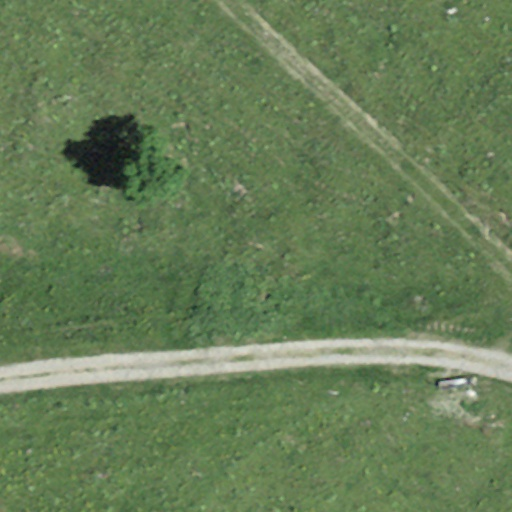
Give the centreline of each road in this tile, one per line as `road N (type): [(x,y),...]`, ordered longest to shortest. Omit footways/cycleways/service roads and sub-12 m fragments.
road 1 (track): [(0,374),(386,339),(455,345),(511,362)]
road 2 (track): [(511,259),(233,0)]
